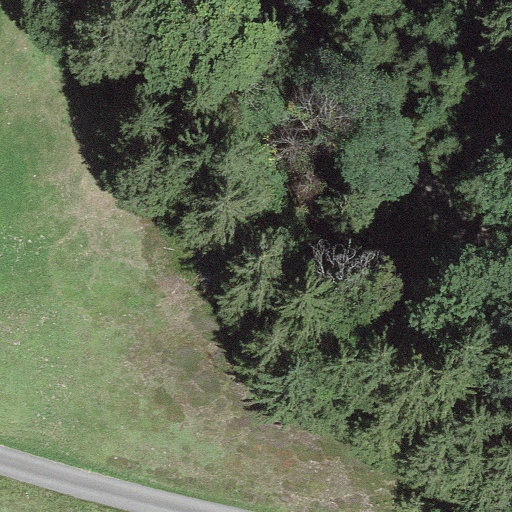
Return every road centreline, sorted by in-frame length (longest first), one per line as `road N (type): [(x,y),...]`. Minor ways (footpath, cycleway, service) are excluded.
road 1 (track): [(511,287),(334,79),(281,0)]
road 2 (track): [(0,460),(193,511)]
